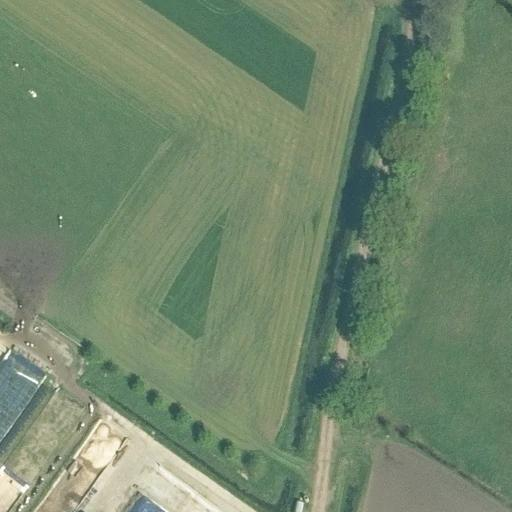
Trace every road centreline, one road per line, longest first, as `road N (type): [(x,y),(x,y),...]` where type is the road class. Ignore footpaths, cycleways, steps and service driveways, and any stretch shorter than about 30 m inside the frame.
road 1 (track): [(419,0),(336,375),(316,511)]
road 2 (track): [(0,297),(323,480)]
